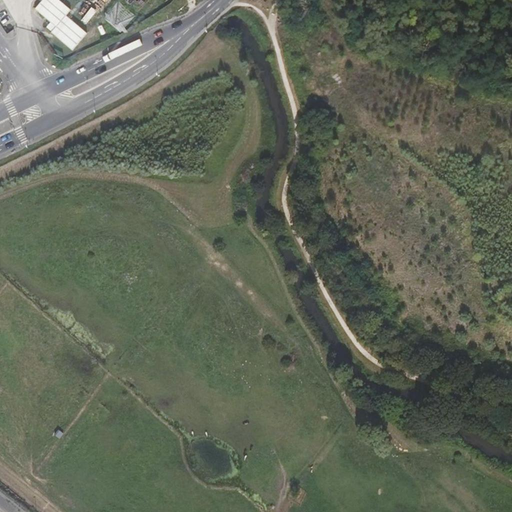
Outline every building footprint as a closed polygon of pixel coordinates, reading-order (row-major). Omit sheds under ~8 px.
[(72,10),(60,0),(43,0),(36,9),(52,22),(48,28),(74,50),(89,33),(67,15),(72,10)] [(196,295),(186,286),(172,299),(182,309),(196,295)] [(187,345),(178,336),(163,350),(172,359),(187,345)] [(64,426),(56,419),(40,439),(48,445),(64,426)] [(89,440),(74,429),(57,453),(72,464),(89,440)]
